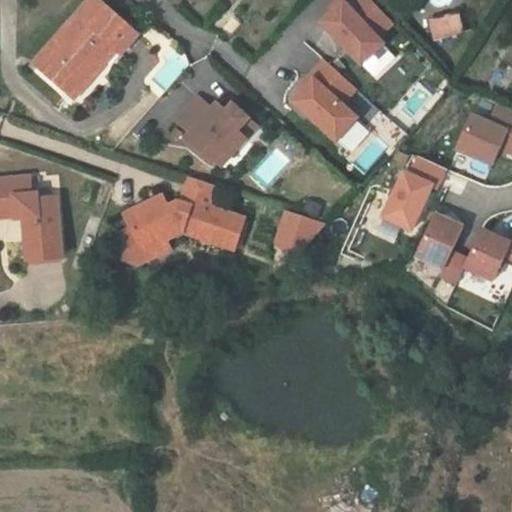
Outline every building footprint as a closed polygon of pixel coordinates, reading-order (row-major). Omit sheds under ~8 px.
[(92,65),(99,70),(117,50),(121,54),(138,35),(97,0),(90,0),(35,63),(68,93),(92,65)] [(321,23),(361,65),(383,44),(377,38),(392,23),(370,0),(354,0),(347,7),(342,2),(321,23)] [(127,3),(117,14),(127,22),(137,11),(127,3)] [(458,15),(447,18),(448,24),(432,28),(435,39),(462,32),(458,15)] [(447,18),(431,22),(432,28),(448,24),(447,18)] [(294,103),(337,141),(357,119),(341,105),(356,89),(324,61),(309,78),(313,81),(304,91),(294,103)] [(74,98),(99,70),(92,65),(68,93),(74,98)] [(305,82),(300,88),(304,91),(313,81),(309,78),(305,82)] [(176,121),(187,131),(208,107),(197,97),(176,121)] [(216,104),(212,110),(220,118),(225,112),(216,104)] [(511,109),(497,104),(489,124),(506,131),(499,148),(511,153),(511,109)] [(187,131),(190,133),(185,139),(210,162),(213,159),(221,166),(245,140),(236,132),(247,119),(232,105),(225,112),(220,118),(212,110),(208,107),(187,131)] [(471,116),(457,150),(492,165),(499,148),(506,131),(489,124),(471,116)] [(256,127),(247,119),(236,132),(245,140),(256,127)] [(433,185),(432,186),(438,189),(446,169),(419,157),(411,175),(433,185)] [(404,172),(383,218),(412,231),(432,186),(433,185),(411,175),(404,172)] [(16,216),(24,215),(27,260),(63,257),(57,197),(37,199),(37,194),(32,194),(30,177),(0,179),(0,209),(16,208),(16,216)] [(162,197),(124,215),(131,230),(143,251),(165,241),(182,232),(235,250),(245,219),(209,207),(216,187),(189,178),(180,203),(178,202),(168,207),(162,197)] [(301,214),(317,219),(322,205),(306,199),(301,214)] [(16,208),(0,209),(0,217),(16,216),(16,208)] [(453,251),(463,228),(435,215),(416,256),(444,269),(453,251)] [(298,218),(274,245),(294,262),(325,227),(298,218)] [(143,251),(131,230),(120,234),(114,258),(137,265),(143,251)] [(469,258),(465,267),(495,281),(506,256),(511,244),(482,230),(469,258)] [(143,251),(137,265),(169,250),(165,241),(143,251)] [(289,268),(294,262),(274,245),(270,250),(289,268)] [(453,251),(444,269),(439,278),(457,286),(465,267),(469,258),(453,251)]
